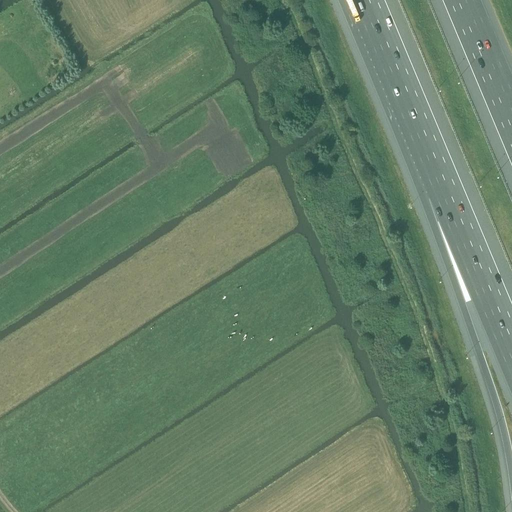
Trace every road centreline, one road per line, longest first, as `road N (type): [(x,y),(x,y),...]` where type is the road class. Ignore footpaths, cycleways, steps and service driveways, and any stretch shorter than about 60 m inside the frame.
road 1 (motorway): [(443,191),(462,303),(511,469)]
road 2 (motorway): [(364,0),(443,191)]
road 3 (motorway): [(443,191),(511,349)]
road 4 (motorway): [(511,120),(461,0)]
